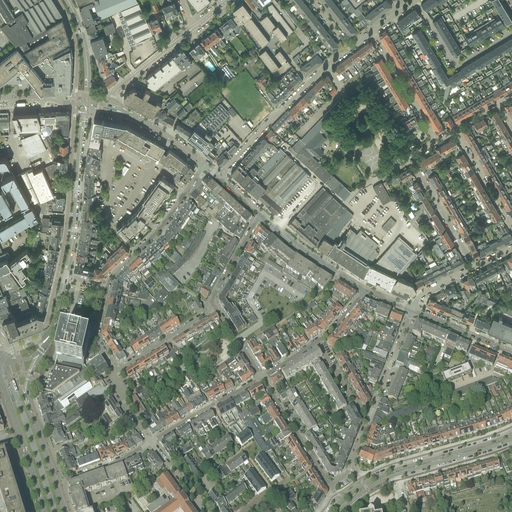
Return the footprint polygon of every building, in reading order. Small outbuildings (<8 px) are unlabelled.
[(0,0),(0,25),(1,26),(4,30),(17,47),(22,53),(24,52),(33,63),(32,64),(33,64),(44,58),(43,56),(66,44),(70,42),(66,30),(64,22),(63,19),(62,16),(52,0),(0,0)] [(94,0),(79,6),(80,9),(82,8),(83,11),(84,12),(86,17),(83,18),(85,24),(86,25),(99,20),(117,12),(138,3),(136,0),(94,0)] [(162,6),(167,17),(178,13),(173,0),(168,0),(169,4),(162,6)] [(191,0),(193,2),(192,3),(198,10),(202,6),(202,7),(210,1),(210,0),(209,0),(191,0)] [(260,13),(250,0),(244,0),(252,9),(253,8),(259,16),(262,14),(260,13)] [(294,5),(292,7),(295,11),(298,9),(304,3),(301,0),(299,0),(294,4),(294,5)] [(385,0),(382,3),(387,10),(391,6),(386,0),(385,0)] [(431,0),(426,0),(425,1),(431,8),(435,5),(431,0)] [(502,5),(498,0),(491,0),(496,9),(502,5)] [(425,1),(421,4),(423,8),(426,12),(431,8),(425,1)] [(242,2),(229,12),(258,50),(256,51),(275,76),(289,65),(273,44),(274,44),(242,2)] [(326,7),(329,11),(336,6),(332,2),(326,7)] [(152,36),(138,3),(117,12),(126,35),(130,46),(152,36)] [(298,9),(301,13),(307,7),(304,3),(298,9)] [(377,7),(383,13),(387,10),(382,3),(377,7)] [(293,31),(282,18),(271,4),(267,8),(276,19),(288,35),(293,31)] [(507,13),(502,5),(496,9),(501,17),(507,13)] [(329,11),(333,15),(339,10),(336,6),(329,11)] [(301,13),(304,17),(311,12),(307,7),(301,13)] [(373,10),(378,17),(383,13),(377,7),(373,10)] [(353,13),(357,17),(361,13),(357,8),(355,10),(356,11),(353,13)] [(412,11),(410,12),(415,19),(416,19),(416,20),(421,17),(420,16),(415,9),(412,11)] [(333,15),(336,19),(343,14),(339,10),(333,15)] [(369,14),(374,20),(378,17),(373,10),(369,14)] [(304,17),(308,21),(314,16),(311,12),(304,17)] [(406,15),(411,22),(415,19),(410,12),(406,15)] [(359,22),(363,19),(368,25),(370,24),(364,17),(361,13),(357,17),(360,21),(359,22)] [(501,17),(506,25),(511,21),(507,13),(501,17)] [(336,19),(340,24),(346,19),(343,14),(336,19)] [(364,17),(370,24),(374,20),(369,14),(364,17)] [(287,36),(278,25),(276,26),(267,15),(260,20),(269,32),(271,31),(280,42),(287,36)] [(402,18),(407,25),(411,22),(406,15),(402,18)] [(445,20),(442,15),(432,21),(435,26),(443,22),(445,20)] [(308,21),(311,25),(318,20),(314,16),(308,21)] [(152,20),(147,22),(152,32),(156,30),(158,35),(163,33),(156,17),(153,19),(153,20),(152,20)] [(226,22),(225,22),(231,30),(234,27),(235,28),(235,29),(235,30),(235,31),(236,31),(236,32),(237,32),(238,32),(238,31),(239,31),(239,30),(240,30),(240,29),(240,28),(241,27),(237,22),(233,17),(231,19),(231,18),(228,20),(227,20),(226,21),(226,22)] [(346,19),(340,24),(343,28),(350,23),(349,23),(352,21),(351,19),(350,19),(349,17),(346,19)] [(499,28),(504,25),(500,17),(495,20),(499,28)] [(402,18),(397,22),(402,28),(399,30),(403,35),(406,33),(404,31),(408,27),(407,25),(402,18)] [(489,21),(495,31),(499,28),(495,20),(494,18),(489,21)] [(363,19),(359,22),(364,28),(368,25),(363,19)] [(311,25),(314,30),(321,24),(318,20),(311,25)] [(96,21),(86,25),(87,29),(88,31),(99,27),(102,26),(101,23),(97,24),(96,22),(96,21)] [(495,31),(489,21),(484,24),(490,33),(495,31)] [(112,22),(104,25),(107,33),(115,30),(112,22)] [(222,29),(219,31),(223,35),(223,36),(224,37),(226,36),(227,38),(233,33),(234,34),(231,30),(225,22),(224,23),(224,22),(222,23),(222,24),(220,26),(222,29)] [(446,27),(443,22),(435,26),(438,31),(446,27)] [(350,23),(343,28),(346,32),(353,27),(351,25),(350,23)] [(314,30),(318,34),(324,28),(321,24),(314,30)] [(484,24),(479,27),(485,36),(490,33),(484,24)] [(355,26),(346,32),(349,35),(349,36),(350,36),(351,35),(354,33),(355,35),(359,32),(355,26)] [(99,27),(88,31),(88,32),(88,33),(90,37),(90,39),(98,36),(97,32),(100,31),(100,29),(99,28),(99,27)] [(379,35),(381,39),(388,35),(387,33),(391,30),(390,27),(379,35)] [(449,31),(446,27),(438,31),(441,36),(449,31)] [(474,31),(475,31),(480,39),(485,36),(479,27),(474,30),(474,31)] [(217,28),(212,32),(218,39),(220,43),(223,46),(225,44),(222,39),(224,37),(223,36),(223,35),(219,31),(217,28)] [(318,34),(321,38),(328,33),(324,28),(318,34)] [(412,33),(411,34),(414,39),(422,34),(419,29),(414,32),(412,33)] [(452,36),(449,31),(441,36),(444,41),(452,36)] [(475,31),(474,31),(470,34),(475,42),(480,39),(475,31)] [(212,32),(205,38),(211,45),(214,42),(215,43),(217,41),(217,40),(218,39),(212,32)] [(321,38),(325,42),(331,37),(328,33),(321,38)] [(388,35),(381,39),(383,43),(395,36),(394,34),(389,36),(388,35)] [(422,34),(414,39),(417,44),(425,39),(424,36),(422,34)] [(470,46),(475,42),(470,34),(465,37),(470,46)] [(98,36),(90,39),(91,42),(92,45),(93,46),(106,42),(103,35),(99,37),(98,36)] [(395,36),(383,43),(384,45),(386,46),(392,42),(393,42),(392,41),(391,40),(396,38),(395,36)] [(447,46),(455,41),(452,36),(444,41),(447,46)] [(323,44),(327,48),(328,47),(335,41),(331,37),(325,42),(325,43),(323,44)] [(211,45),(205,38),(201,41),(206,48),(209,47),(216,56),(219,54),(211,45)] [(425,39),(417,44),(420,49),(428,44),(425,39)] [(335,41),(328,47),(333,53),(336,51),(334,49),(337,47),(337,46),(337,45),(335,41)] [(371,41),(367,44),(375,55),(377,53),(373,49),(375,48),(371,41)] [(450,51),(458,46),(457,46),(455,41),(447,46),(450,51)] [(507,41),(503,43),(507,51),(511,48),(507,41)] [(106,42),(93,46),(93,47),(95,52),(95,54),(96,55),(104,52),(103,51),(108,50),(106,42)] [(392,42),(386,46),(388,50),(399,44),(399,43),(398,42),(394,44),(393,42),(392,42)] [(205,52),(198,43),(190,50),(197,59),(205,52)] [(399,44),(388,50),(390,54),(397,50),(396,49),(396,48),(401,46),(399,43),(399,44)] [(503,43),(498,46),(503,55),(508,52),(507,51),(503,43)] [(0,61),(0,91),(1,95),(0,95),(1,95),(0,88),(0,85),(33,84),(41,94),(43,93),(54,93),(69,92),(70,92),(71,91),(71,90),(71,81),(72,78),(72,76),(72,73),(72,69),(72,67),(72,64),(72,62),(72,58),(72,55),(72,54),(72,53),(72,50),(72,49),(71,47),(71,46),(71,44),(66,46),(44,58),(33,64),(32,64),(33,63),(24,52),(22,53),(17,47),(3,59),(0,61)] [(364,46),(363,46),(368,53),(370,52),(373,56),(375,55),(367,44),(366,45),(364,46)] [(428,44),(420,49),(423,54),(431,48),(428,44)] [(458,46),(450,51),(453,56),(458,52),(460,51),(461,51),(460,51),(461,50),(459,45),(457,46),(458,46)] [(363,46),(360,49),(368,60),(369,59),(370,58),(369,56),(368,56),(366,54),(368,53),(363,46)] [(493,49),(498,57),(499,59),(504,56),(503,55),(498,46),(493,49)] [(172,56),(181,66),(182,67),(186,64),(187,65),(188,64),(188,63),(192,59),(182,47),(178,50),(178,51),(176,52),(172,56)] [(431,48),(423,54),(426,59),(427,58),(434,53),(431,48)] [(360,49),(356,52),(361,58),(363,57),(364,59),(365,60),(366,61),(368,65),(370,64),(368,60),(360,49)] [(397,50),(390,54),(392,58),(404,51),(403,50),(403,49),(398,52),(397,50)] [(493,49),(489,52),(493,59),(498,57),(493,49)] [(104,52),(96,55),(97,58),(97,59),(98,62),(106,59),(110,57),(113,57),(112,54),(112,53),(108,52),(107,52),(106,50),(103,51),(104,52)] [(404,51),(392,58),(395,62),(401,58),(401,57),(400,56),(405,53),(404,51)] [(311,56),(311,57),(318,65),(322,61),(315,52),(311,56)] [(356,52),(352,54),(360,65),(362,64),(359,60),(361,58),(356,52)] [(493,59),(489,52),(484,54),(489,62),(493,59)] [(434,53),(427,58),(430,63),(437,58),(434,53)] [(355,62),(357,65),(359,67),(358,68),(360,71),(363,69),(363,68),(361,66),(360,65),(352,54),(349,57),(354,64),(355,62)] [(489,62),(484,54),(480,57),(485,66),(489,63),(489,62)] [(181,66),(172,56),(170,58),(169,57),(168,58),(168,59),(167,59),(168,60),(165,62),(174,72),(181,66)] [(106,59),(98,62),(99,65),(99,66),(101,70),(109,67),(107,62),(111,61),(110,57),(106,59)] [(311,57),(307,60),(308,62),(314,68),(318,65),(311,57)] [(349,57),(345,60),(354,72),(356,71),(352,65),(354,64),(349,57)] [(401,58),(395,62),(397,66),(408,59),(407,57),(403,60),(401,58)] [(475,60),(479,68),(480,70),(485,67),(485,66),(480,57),(475,60)] [(371,67),(372,70),(384,63),(381,58),(374,63),(375,65),(371,67)] [(437,58),(430,63),(432,67),(439,64),(440,63),(437,58)] [(408,59),(397,66),(399,70),(406,66),(406,65),(405,64),(409,61),(408,59)] [(345,60),(342,62),(346,69),(348,68),(354,75),(356,74),(345,60)] [(475,60),(470,63),(475,70),(479,68),(475,60)] [(101,70),(102,73),(104,80),(112,74),(113,76),(115,75),(112,72),(115,71),(114,69),(116,68),(119,66),(113,62),(114,62),(113,61),(109,67),(101,70)] [(160,66),(158,68),(166,78),(174,72),(165,62),(163,64),(162,63),(160,64),(160,65),(160,66)] [(304,65),(309,72),(314,68),(308,62),(304,65)] [(342,62),(338,65),(348,79),(350,78),(345,70),(346,69),(342,62)] [(378,69),(379,71),(386,67),(384,63),(372,70),(373,71),(378,69)] [(470,63),(466,65),(470,73),(475,70),(470,63)] [(432,68),(431,68),(434,73),(442,68),(440,66),(439,64),(432,67),(432,68)] [(309,72),(304,65),(300,69),(305,75),(309,72)] [(348,79),(338,65),(334,67),(344,84),(348,79)] [(406,66),(399,70),(401,73),(413,67),(412,65),(407,67),(406,65),(406,66)] [(466,65),(461,68),(462,69),(466,76),(470,73),(466,65)] [(375,75),(376,77),(388,70),(386,67),(379,71),(380,72),(375,75)] [(401,73),(404,77),(410,73),(409,71),(414,69),(413,67),(401,73)] [(153,72),(150,74),(159,84),(166,78),(158,68),(155,70),(155,69),(153,70),(153,71),(153,72)] [(442,68),(434,73),(437,78),(445,73),(442,68)] [(459,71),(457,72),(461,80),(462,81),(467,78),(466,76),(462,69),(461,69),(459,71)] [(382,76),(383,78),(390,74),(388,70),(376,77),(377,79),(382,76)] [(291,72),(289,74),(299,84),(302,81),(302,80),(297,73),(295,75),(291,72)] [(404,77),(406,81),(417,74),(416,72),(412,75),(410,73),(404,77)] [(417,74),(406,81),(408,85),(415,81),(414,79),(418,77),(419,79),(424,76),(422,72),(417,74)] [(457,72),(452,75),(457,83),(461,80),(457,72)] [(190,80),(187,77),(179,83),(183,89),(185,87),(186,88),(188,86),(190,87),(202,77),(199,73),(190,80)] [(296,88),(299,84),(289,74),(288,73),(286,75),(289,79),(288,80),(290,82),(296,88)] [(445,73),(437,78),(440,82),(442,86),(439,87),(440,89),(443,87),(443,88),(445,86),(447,78),(445,73)] [(104,80),(109,88),(118,82),(113,76),(112,74),(104,80)] [(144,79),(143,80),(144,81),(155,88),(159,84),(150,74),(148,76),(147,75),(145,76),(145,77),(145,78),(145,79),(144,79)] [(378,84),(379,86),(393,78),(390,74),(383,78),(384,80),(378,84)] [(254,80),(257,84),(260,88),(262,86),(263,87),(267,84),(264,80),(266,78),(264,75),(257,80),(256,78),(254,80)] [(457,83),(452,75),(447,78),(445,86),(447,89),(449,87),(452,85),(457,83)] [(325,76),(321,80),(324,83),(322,85),(324,88),(332,83),(328,76),(325,76)] [(381,85),(381,86),(382,87),(383,89),(388,86),(395,82),(393,78),(381,85)] [(502,83),(504,85),(508,93),(511,90),(505,78),(504,78),(502,79),(504,81),(502,83)] [(292,91),(296,88),(290,82),(288,83),(284,79),(282,81),(292,91)] [(495,79),(492,81),(495,85),(496,85),(494,86),(500,97),(504,95),(498,85),(497,83),(495,79)] [(231,80),(218,92),(222,97),(226,93),(230,96),(229,97),(233,100),(232,100),(236,104),(239,108),(243,112),(242,112),(246,115),(245,116),(249,119),(249,120),(252,123),(252,124),(256,128),(270,113),(267,109),(266,110),(266,109),(262,114),(259,111),(259,110),(255,107),(256,106),(252,103),(249,99),(246,95),(242,91),(243,91),(239,88),(239,87),(235,83),(235,84),(231,80)] [(321,80),(315,85),(318,89),(320,87),(321,87),(322,87),(321,86),(322,85),(324,83),(321,80)] [(408,85),(410,89),(422,82),(421,80),(416,83),(415,81),(408,85)] [(288,95),(292,91),(282,81),(280,84),(284,88),(283,89),(288,95)] [(384,91),(386,93),(397,86),(395,82),(388,86),(389,88),(384,91)] [(410,89),(413,93),(419,89),(418,87),(423,84),(422,82),(410,89)] [(499,82),(497,83),(498,85),(504,95),(508,93),(504,85),(502,87),(499,82)] [(285,98),(288,95),(283,89),(281,90),(276,85),(273,87),(285,98)] [(315,85),(311,89),(317,95),(319,94),(321,92),(320,91),(318,89),(315,85)] [(391,92),(392,94),(399,90),(397,86),(386,93),(387,95),(391,92)] [(491,87),(489,88),(496,99),(500,97),(494,86),(492,88),(491,87)] [(128,102),(152,116),(157,107),(161,104),(161,102),(162,103),(166,100),(146,88),(143,93),(134,87),(131,90),(130,89),(129,91),(128,91),(126,93),(123,96),(123,101),(127,103),(128,102)] [(273,87),(271,89),(272,91),(277,95),(275,96),(281,102),(285,98),(273,87)] [(413,93),(415,96),(427,90),(426,88),(421,91),(419,89),(413,93)] [(489,88),(485,90),(488,95),(487,95),(491,102),(496,99),(489,88)] [(311,89),(307,93),(313,99),(314,99),(316,102),(318,100),(319,101),(321,99),(319,97),(317,95),(311,89)] [(483,89),(481,90),(483,94),(482,95),(483,97),(487,105),(491,102),(489,98),(487,95),(483,89)] [(389,98),(390,100),(402,94),(399,90),(392,94),(393,96),(389,98)] [(415,96),(417,100),(424,96),(423,94),(428,92),(427,90),(415,96)] [(275,106),(277,106),(281,102),(275,96),(274,97),(269,92),(266,94),(271,100),(271,101),(275,106)] [(307,93),(304,96),(310,103),(312,105),(314,107),(317,110),(319,108),(314,104),(316,102),(314,99),(313,99),(307,93)] [(396,100),(397,102),(404,97),(402,94),(390,100),(391,102),(396,100)] [(479,94),(476,95),(483,107),(487,105),(483,97),(481,99),(479,94)] [(477,101),(475,102),(479,109),(483,107),(476,95),(475,96),(477,101)] [(167,112),(162,109),(166,105),(170,108),(171,107),(174,109),(180,104),(173,96),(170,99),(169,97),(166,100),(162,103),(161,102),(161,104),(157,107),(152,116),(152,117),(161,122),(167,112)] [(304,96),(300,100),(306,106),(307,105),(308,104),(310,103),(304,96)] [(417,100),(419,104),(431,97),(430,96),(425,98),(424,96),(417,100)] [(393,106),(394,108),(406,101),(404,97),(397,102),(398,104),(393,106)] [(419,104),(422,108),(429,104),(428,102),(432,99),(431,97),(419,104)] [(471,98),(469,100),(476,111),(479,109),(475,102),(474,103),(471,98)] [(300,100),(296,104),(304,112),(308,108),(306,106),(300,100)] [(470,105),(468,107),(472,114),(476,111),(469,100),(467,101),(470,105)] [(406,101),(394,108),(396,110),(400,107),(402,109),(408,105),(406,101)] [(462,101),(460,103),(461,104),(461,105),(468,116),(472,114),(468,107),(466,108),(463,103),(462,101)] [(422,108),(424,112),(437,104),(436,102),(432,104),(432,105),(430,106),(429,104),(422,108)] [(189,103),(177,114),(180,118),(187,112),(193,107),(189,103)] [(296,104),(292,108),(298,114),(301,111),(305,115),(305,116),(308,119),(309,117),(308,116),(306,114),(296,104)] [(424,112),(427,116),(434,112),(433,111),(432,110),(437,107),(436,105),(437,104),(424,112)] [(461,104),(459,105),(462,110),(460,111),(464,118),(468,116),(461,105),(461,104)] [(192,131),(187,137),(201,148),(204,144),(206,143),(208,141),(209,139),(210,138),(212,136),(209,134),(208,134),(207,133),(206,132),(204,134),(205,135),(204,136),(199,132),(205,126),(208,129),(211,132),(227,116),(217,106),(208,115),(196,126),(195,128),(192,131)] [(453,107),(453,109),(460,120),(464,118),(460,111),(458,112),(455,106),(454,107),(453,107)] [(167,112),(161,122),(170,127),(174,120),(168,116),(171,110),(169,108),(167,112)] [(292,108),(289,111),(293,116),(297,120),(300,118),(297,115),(298,114),(292,108)] [(460,120),(453,109),(451,110),(454,115),(452,116),(456,123),(460,120)] [(288,110),(283,115),(289,121),(290,120),(293,122),(295,120),(293,118),(292,119),(292,118),(293,116),(289,111),(288,110)] [(411,117),(409,118),(413,126),(419,123),(412,110),(409,112),(411,117)] [(489,115),(492,120),(499,116),(496,111),(489,115)] [(70,114),(68,112),(56,113),(56,123),(56,124),(64,139),(68,139),(70,114)] [(427,116),(429,121),(436,116),(434,112),(427,116)] [(38,114),(31,114),(40,132),(41,131),(40,113),(38,114)] [(41,131),(40,132),(44,140),(48,148),(53,159),(54,158),(55,158),(60,156),(58,152),(50,136),(49,134),(50,134),(51,134),(51,133),(52,132),(52,131),(52,130),(52,129),(51,128),(51,127),(50,127),(49,126),(48,126),(47,126),(47,124),(56,124),(56,123),(56,113),(50,113),(45,113),(45,125),(41,125),(41,131)] [(31,114),(13,115),(14,118),(14,119),(17,128),(14,128),(14,132),(18,131),(27,157),(48,148),(44,140),(40,132),(31,114)] [(9,124),(9,120),(9,115),(0,115),(0,129),(3,129),(3,124),(9,124)] [(283,115),(277,121),(287,130),(283,127),(285,125),(288,127),(290,125),(287,122),(289,121),(283,115)] [(429,121),(432,125),(439,121),(436,116),(429,121)] [(499,116),(492,120),(493,121),(493,123),(494,124),(501,120),(499,116)] [(443,122),(444,124),(447,128),(454,124),(449,117),(445,120),(444,120),(444,121),(443,122)] [(413,126),(409,118),(408,118),(409,119),(407,120),(405,118),(404,119),(403,118),(400,120),(401,122),(402,122),(408,129),(413,126)] [(483,118),(479,121),(483,128),(487,125),(483,118)] [(91,131),(91,133),(96,134),(101,135),(101,133),(102,133),(104,121),(102,120),(101,120),(94,119),(93,122),(91,131)] [(501,120),(494,124),(497,129),(504,125),(501,120)] [(104,121),(102,133),(110,134),(110,136),(114,136),(116,136),(124,129),(126,125),(104,121)] [(277,121),(272,127),(280,135),(282,132),(280,131),(280,130),(283,127),(277,121)] [(432,125),(434,129),(442,125),(439,121),(432,125)] [(483,128),(479,121),(474,124),(478,131),(483,128)] [(159,144),(126,125),(124,129),(116,136),(117,136),(114,141),(149,161),(152,155),(156,157),(159,158),(162,152),(165,148),(165,147),(164,147),(163,146),(159,144)] [(442,125),(434,129),(437,134),(444,130),(441,125),(442,125)] [(498,131),(499,134),(507,129),(504,125),(492,132),(493,134),(498,131)] [(461,131),(464,136),(471,132),(468,127),(461,131)] [(267,133),(278,143),(281,146),(284,142),(281,140),(280,141),(275,136),(276,134),(271,129),(267,133)] [(464,136),(467,140),(474,136),(476,135),(475,132),(477,131),(476,129),(473,131),(471,132),(464,136)] [(499,134),(502,138),(509,134),(507,129),(499,134)] [(312,157),(314,155),(320,149),(321,148),(321,146),(320,145),(327,139),(330,135),(324,130),(321,133),(320,133),(318,131),(316,133),(314,136),(312,138),(310,140),(307,142),(306,144),(305,144),(302,147),(302,148),(306,152),(312,157)] [(91,135),(89,144),(89,145),(99,147),(99,146),(99,145),(101,135),(96,134),(91,133),(91,135)] [(267,133),(264,137),(269,142),(272,144),(273,142),(275,144),(277,145),(278,143),(267,133)] [(500,140),(499,140),(502,144),(505,143),(511,139),(511,138),(509,134),(502,138),(500,139),(500,140)] [(474,136),(467,140),(469,145),(476,141),(479,139),(478,137),(475,139),(474,136)] [(278,150),(269,142),(264,137),(259,142),(273,154),(278,150)] [(204,144),(201,148),(207,153),(208,152),(210,149),(213,146),(214,147),(217,143),(216,142),(211,138),(209,140),(208,140),(208,141),(206,143),(204,144)] [(454,138),(449,141),(453,148),(455,151),(456,153),(458,152),(457,150),(456,148),(459,146),(458,145),(454,138)] [(302,147),(305,144),(301,140),(299,139),(297,142),(302,147)] [(469,145),(472,150),(479,146),(477,143),(479,142),(480,141),(479,139),(476,141),(469,145)] [(505,143),(502,144),(505,149),(507,147),(508,147),(511,144),(511,139),(505,143)] [(68,140),(63,140),(60,140),(59,152),(58,152),(60,156),(55,158),(54,158),(53,159),(55,163),(58,168),(58,166),(60,166),(60,170),(66,171),(67,159),(62,158),(62,152),(64,152),(64,153),(66,153),(67,152),(68,140)] [(207,153),(206,155),(208,156),(211,159),(216,154),(215,153),(217,150),(219,147),(222,144),(221,144),(218,141),(217,143),(214,147),(213,146),(210,149),(208,152),(207,153)] [(216,154),(211,159),(215,162),(217,161),(219,158),(219,157),(218,156),(220,153),(221,152),(222,151),(223,150),(222,149),(224,147),(227,144),(224,141),(221,144),(222,144),(219,147),(217,150),(215,153),(216,154)] [(449,141),(445,144),(449,151),(453,148),(449,141)] [(257,157),(264,163),(273,154),(259,142),(251,151),(257,157)] [(297,142),(294,145),(300,150),(302,148),(302,147),(297,142)] [(234,144),(227,150),(231,155),(238,147),(234,144)] [(445,144),(440,146),(445,153),(449,151),(445,144)] [(85,173),(85,174),(94,174),(95,174),(98,174),(99,163),(101,163),(101,158),(101,147),(99,147),(89,145),(89,146),(88,151),(88,152),(88,153),(87,156),(86,156),(86,157),(85,173)] [(291,148),(297,153),(300,150),(294,145),(291,148)] [(479,146),(472,150),(475,154),(482,150),(484,148),(487,147),(486,145),(480,148),(479,146)] [(436,149),(437,151),(440,156),(445,153),(440,146),(436,149)] [(223,150),(222,151),(227,156),(228,158),(230,159),(233,156),(231,155),(227,150),(224,147),(222,149),(223,150)] [(290,147),(288,149),(295,155),(297,153),(291,148),(290,147)] [(244,185),(249,190),(284,153),(279,148),(278,150),(273,154),(264,163),(262,166),(260,168),(258,169),(253,174),(254,175),(244,185)] [(295,156),(299,159),(306,152),(302,148),(300,150),(297,153),(295,155),(295,156)] [(475,154),(477,159),(487,153),(484,148),(482,150),(475,154)] [(177,173),(177,172),(185,162),(169,150),(166,154),(164,152),(159,158),(158,159),(177,173)] [(219,158),(217,161),(221,164),(222,164),(228,158),(227,156),(222,151),(221,152),(220,153),(218,156),(219,157),(219,158)] [(251,151),(247,155),(253,162),(256,159),(257,157),(251,151)] [(437,151),(433,154),(437,161),(441,159),(440,156),(437,151)] [(299,159),(304,164),(312,157),(306,152),(299,159)] [(254,194),(257,197),(262,191),(263,192),(293,160),(284,153),(249,190),(254,194)] [(455,158),(458,162),(465,158),(463,153),(455,158)] [(480,163),(487,159),(489,158),(490,158),(487,153),(477,159),(478,159),(480,163)] [(433,154),(428,157),(433,164),(437,161),(433,154)] [(247,155),(241,162),(245,165),(247,168),(249,166),(253,162),(247,155)] [(0,203),(7,216),(0,218),(0,231),(4,239),(40,219),(5,156),(0,156),(0,203)] [(304,164),(314,173),(321,165),(312,157),(304,164)] [(428,157),(424,159),(428,166),(430,169),(432,168),(430,165),(433,164),(428,157)] [(458,162),(461,167),(468,163),(465,158),(458,162)] [(487,159),(480,163),(483,168),(490,164),(492,162),(489,158),(487,159)] [(424,159),(419,162),(424,169),(426,168),(428,170),(430,169),(428,166),(424,159)] [(257,197),(266,206),(272,200),(301,168),(293,160),(263,192),(262,191),(257,197)] [(172,180),(176,183),(184,173),(190,166),(185,162),(177,172),(177,173),(172,180)] [(231,173),(234,176),(240,170),(245,165),(241,162),(231,173)] [(483,168),(485,172),(492,168),(495,166),(493,162),(492,162),(490,164),(483,168)] [(52,192),(52,191),(50,186),(51,183),(49,184),(47,179),(60,173),(58,168),(55,163),(34,172),(32,168),(16,176),(19,181),(31,201),(32,204),(39,201),(46,198),(54,195),(54,194),(52,192)] [(461,167),(464,171),(471,167),(468,163),(461,167)] [(321,165),(314,173),(324,182),(331,175),(321,165)] [(190,166),(184,173),(189,177),(193,170),(194,169),(190,166)] [(245,174),(239,181),(244,185),(254,175),(253,174),(257,170),(256,169),(253,167),(252,167),(245,174)] [(463,178),(466,176),(473,172),(471,167),(464,171),(461,173),(460,173),(463,178)] [(491,169),(485,172),(488,177),(495,173),(498,171),(495,167),(492,168),(491,169)] [(272,200),(266,206),(276,214),(294,194),(310,177),(301,168),(272,200)] [(409,168),(404,171),(408,178),(410,177),(412,176),(413,175),(409,168)] [(240,170),(234,176),(239,181),(245,174),(240,170)] [(404,171),(398,174),(398,175),(401,179),(403,181),(406,179),(409,185),(411,183),(410,181),(408,178),(404,171)] [(466,176),(469,180),(476,176),(473,172),(466,176)] [(184,173),(176,183),(177,184),(182,187),(189,177),(184,173)] [(428,177),(431,182),(438,178),(435,173),(428,177)] [(488,177),(491,181),(498,177),(495,173),(488,177)] [(331,175),(324,182),(326,184),(333,190),(340,183),(333,176),(331,175)] [(401,179),(398,175),(392,178),(390,179),(390,180),(389,180),(389,181),(390,180),(393,185),(400,181),(399,180),(401,179)] [(469,180),(472,185),(479,181),(476,176),(469,180)] [(162,177),(138,210),(137,210),(137,211),(137,212),(138,212),(136,214),(135,214),(134,214),(134,215),(117,230),(129,243),(129,242),(127,240),(131,237),(133,239),(133,238),(132,236),(136,233),(138,236),(139,235),(137,233),(141,230),(143,231),(141,229),(145,226),(147,227),(148,227),(144,223),(145,223),(146,223),(147,223),(147,222),(148,222),(148,221),(147,221),(147,220),(148,220),(151,223),(152,222),(150,221),(153,216),(155,218),(155,217),(153,216),(157,212),(158,213),(159,212),(156,210),(159,206),(161,207),(159,205),(162,201),(164,202),(165,202),(163,200),(166,196),(168,198),(168,197),(166,196),(170,191),(172,193),(172,192),(170,191),(173,186),(175,188),(169,183),(162,177)] [(498,177),(491,181),(493,186),(500,182),(498,177)] [(205,180),(190,197),(195,202),(199,197),(204,192),(212,183),(208,180),(206,178),(205,180)] [(310,191),(318,185),(312,178),(304,185),(310,191)] [(431,182),(434,186),(441,182),(438,178),(431,182)] [(408,187),(412,194),(421,189),(417,181),(408,187)] [(472,185),(474,189),(481,185),(479,181),(472,185)] [(373,187),(375,192),(383,204),(391,200),(381,182),(373,187)] [(434,186),(436,191),(444,187),(441,182),(434,186)] [(493,186),(496,190),(503,186),(500,182),(493,186)] [(204,192),(209,197),(212,194),(218,189),(212,183),(204,192)] [(333,190),(337,193),(344,186),(340,183),(333,190)] [(471,191),(469,192),(470,194),(472,193),(473,194),(474,196),(476,194),(484,190),(481,185),(474,189),(472,191),(471,191)] [(503,186),(496,190),(497,191),(498,193),(499,195),(506,191),(508,190),(505,185),(503,186)] [(344,186),(337,193),(340,197),(344,200),(351,192),(344,186)] [(101,188),(84,187),(84,195),(94,195),(96,195),(96,190),(101,191),(101,188)] [(303,208),(306,211),(310,215),(330,194),(322,187),(303,208)] [(436,191),(439,195),(446,191),(444,187),(436,191)] [(209,197),(206,201),(212,206),(223,193),(218,189),(212,194),(209,197)] [(421,198),(425,196),(421,189),(412,194),(417,201),(421,198)] [(439,195),(442,200),(449,196),(451,194),(449,190),(446,191),(439,195)] [(477,200),(479,198),(487,194),(484,190),(474,196),(477,200)] [(499,195),(501,200),(508,195),(506,191),(499,195)] [(205,214),(213,220),(231,200),(223,193),(212,206),(205,214)] [(294,230),(298,234),(306,226),(313,218),(314,218),(324,207),(333,197),(330,194),(310,215),(304,222),(303,222),(301,222),(294,230)] [(479,198),(477,200),(480,204),(482,203),(483,202),(489,199),(487,194),(479,198)] [(508,195),(501,200),(504,204),(511,200),(511,199),(511,196),(511,194),(508,195)] [(54,195),(46,198),(48,203),(52,203),(64,204),(65,196),(54,195)] [(84,195),(83,201),(92,202),(92,201),(96,202),(96,205),(103,199),(100,199),(101,199),(97,199),(97,195),(96,195),(94,195),(84,195)] [(417,214),(409,220),(411,224),(412,224),(416,219),(418,216),(423,212),(422,210),(424,209),(431,205),(425,196),(421,198),(424,202),(419,205),(420,209),(415,212),(417,214)] [(442,200),(444,204),(451,200),(449,196),(442,200)] [(199,197),(195,202),(201,206),(205,202),(199,197)] [(299,234),(307,242),(317,231),(331,214),(341,204),(333,197),(324,207),(314,218),(313,218),(306,226),(298,234),(299,234)] [(482,203),(485,207),(492,203),(489,199),(482,203)] [(213,220),(219,223),(236,205),(231,200),(213,220)] [(444,204),(447,209),(454,205),(451,200),(444,204)] [(187,202),(184,208),(190,213),(193,214),(197,209),(194,207),(187,202)] [(64,204),(52,203),(52,206),(48,206),(48,211),(53,211),(53,212),(57,213),(57,212),(63,212),(64,204)] [(485,207),(483,209),(485,213),(487,212),(488,211),(495,208),(492,203),(485,207)] [(314,245),(317,247),(325,234),(347,210),(341,204),(331,214),(317,231),(307,242),(308,242),(312,246),(313,247),(314,245)] [(219,223),(229,233),(246,214),(236,205),(219,223)] [(431,205),(424,209),(429,218),(436,214),(431,205)] [(447,209),(450,213),(457,209),(454,205),(447,209)] [(83,213),(82,218),(92,219),(93,213),(91,213),(92,212),(93,212),(91,209),(83,208),(83,211),(82,211),(82,213),(83,213)] [(180,213),(187,218),(190,213),(184,208),(180,213)] [(303,208),(300,212),(288,225),(294,230),(301,222),(303,222),(304,222),(310,215),(306,211),(303,208)] [(457,209),(450,213),(452,218),(459,214),(461,213),(458,208),(457,209)] [(487,212),(485,213),(488,218),(490,216),(492,215),(497,212),(495,208),(488,211),(487,212)] [(326,253),(327,253),(330,249),(335,241),(334,241),(344,225),(349,219),(353,215),(352,215),(347,210),(325,234),(317,247),(319,248),(320,246),(321,247),(320,249),(326,253)] [(497,212),(490,216),(493,221),(500,217),(497,212)] [(176,219),(183,223),(186,225),(189,220),(187,218),(180,213),(176,219)] [(459,214),(452,218),(455,223),(462,218),(464,217),(461,213),(459,214)] [(235,226),(229,233),(236,237),(240,239),(247,226),(246,225),(252,219),(246,214),(239,221),(243,224),(240,229),(238,228),(235,226)] [(429,219),(432,224),(439,220),(437,215),(429,219)] [(455,223),(458,227),(465,223),(467,221),(466,221),(467,220),(464,217),(462,218),(455,223)] [(52,219),(43,218),(42,225),(50,226),(62,227),(63,220),(52,218),(52,219)] [(82,218),(81,224),(91,225),(94,226),(95,226),(97,226),(97,224),(93,223),(93,222),(92,222),(92,219),(82,218)] [(381,228),(387,233),(396,223),(390,218),(381,228)] [(172,224),(179,229),(183,223),(176,219),(172,224)] [(432,224),(435,228),(442,224),(439,220),(432,224)] [(458,227),(460,232),(467,227),(466,225),(465,223),(458,227)] [(81,224),(80,231),(95,233),(95,229),(92,229),(91,228),(91,225),(81,224)] [(172,224),(169,229),(175,234),(177,232),(179,234),(182,230),(179,229),(172,224)] [(430,231),(425,234),(426,236),(431,233),(432,233),(434,232),(435,235),(440,232),(445,229),(442,224),(435,228),(432,230),(430,231)] [(42,225),(41,232),(51,233),(61,234),(62,227),(50,226),(42,225)] [(262,229),(260,227),(259,227),(250,242),(252,243),(253,240),(255,238),(257,236),(257,235),(262,229)] [(467,227),(460,232),(463,236),(470,232),(467,227)] [(505,232),(504,232),(505,234),(507,239),(509,239),(510,243),(511,241),(511,237),(506,227),(503,228),(505,232)] [(364,276),(366,271),(369,264),(379,253),(377,252),(374,249),(375,248),(378,245),(361,229),(357,234),(350,228),(339,244),(337,243),(335,241),(330,249),(327,253),(329,255),(331,256),(363,277),(364,276)] [(169,229),(165,235),(168,237),(164,241),(168,244),(171,239),(175,234),(169,229)] [(257,236),(255,238),(257,240),(258,241),(266,232),(262,229),(257,235),(257,236)] [(438,234),(434,238),(437,242),(441,239),(446,247),(446,248),(453,244),(445,230),(441,232),(440,233),(438,234)] [(496,241),(499,248),(505,245),(502,238),(501,238),(499,234),(500,234),(498,230),(496,231),(499,239),(496,241)] [(80,231),(80,238),(90,239),(90,236),(92,236),(92,235),(94,235),(95,233),(80,231)] [(266,232),(257,243),(259,245),(263,241),(265,242),(268,239),(270,237),(271,236),(266,232)] [(502,233),(500,234),(499,234),(501,238),(502,238),(505,245),(510,243),(509,239),(507,239),(505,234),(504,232),(502,233)] [(49,238),(49,241),(60,243),(61,237),(61,234),(51,233),(50,235),(46,235),(46,238),(49,238)] [(463,237),(464,238),(465,240),(468,244),(473,242),(469,234),(463,237)] [(162,238),(157,243),(163,249),(168,244),(164,241),(168,237),(165,235),(162,238)] [(214,237),(210,244),(214,246),(215,246),(219,240),(218,240),(218,239),(214,237)] [(267,252),(268,251),(277,241),(272,237),(270,239),(269,239),(259,248),(264,253),(267,252)] [(80,238),(79,245),(88,246),(88,242),(94,243),(99,244),(101,244),(102,244),(103,241),(94,240),(90,239),(80,238)] [(397,277),(418,255),(399,238),(373,266),(371,265),(369,264),(366,271),(364,276),(365,276),(367,277),(367,278),(375,282),(376,280),(379,281),(383,283),(382,284),(386,286),(390,288),(389,289),(390,289),(393,282),(397,277)] [(223,241),(222,242),(225,243),(224,244),(228,246),(234,250),(238,243),(234,240),(231,239),(230,241),(227,240),(225,242),(223,241)] [(437,242),(436,242),(432,245),(433,247),(439,257),(444,254),(442,250),(446,247),(441,239),(437,242)] [(47,241),(46,249),(58,251),(60,243),(49,241),(47,241)] [(268,251),(271,253),(270,255),(272,254),(273,255),(274,256),(275,256),(287,266),(288,266),(295,256),(277,242),(277,241),(268,251)] [(496,241),(490,244),(493,251),(499,248),(496,241)] [(116,242),(113,245),(124,256),(129,251),(122,244),(120,246),(116,242)] [(473,242),(468,244),(471,250),(476,248),(475,247),(473,242)] [(482,243),(483,247),(487,254),(493,251),(490,244),(486,245),(485,242),(482,243)] [(157,243),(152,247),(158,253),(160,256),(165,251),(163,249),(157,243)] [(249,243),(246,248),(260,256),(261,255),(259,252),(258,253),(256,251),(255,250),(256,247),(253,246),(249,243)] [(482,243),(475,247),(476,248),(480,257),(487,254),(483,247),(482,243)] [(224,244),(221,249),(225,251),(228,252),(227,254),(230,256),(234,250),(228,246),(224,244)] [(0,271),(8,268),(8,267),(10,266),(23,284),(19,286),(20,288),(23,287),(25,290),(26,279),(30,277),(22,265),(33,257),(32,255),(33,250),(34,247),(31,247),(30,245),(26,248),(27,249),(21,253),(20,254),(19,255),(16,257),(15,258),(13,259),(13,258),(12,257),(8,260),(7,258),(0,260),(0,271)] [(77,252),(95,255),(97,255),(98,251),(92,251),(87,250),(88,246),(79,245),(77,252)] [(112,246),(111,247),(115,251),(112,254),(118,261),(124,256),(113,245),(112,246)] [(3,253),(0,246),(0,260),(7,258),(10,256),(8,251),(3,253)] [(448,251),(451,255),(458,251),(455,246),(450,249),(448,250),(448,251)] [(161,257),(158,253),(152,247),(148,252),(155,260),(156,261),(161,257)] [(218,248),(218,249),(220,251),(218,256),(221,258),(227,261),(230,256),(227,254),(228,252),(225,251),(221,249),(218,248)] [(260,256),(246,248),(244,253),(251,257),(252,255),(258,258),(260,256)] [(476,248),(471,250),(476,259),(477,259),(480,257),(476,248)] [(49,249),(47,256),(57,258),(58,251),(46,249),(45,249),(49,249)] [(448,251),(444,254),(446,257),(448,260),(450,263),(450,264),(453,271),(459,268),(456,260),(461,257),(458,251),(455,252),(451,255),(448,251)] [(77,252),(76,258),(85,260),(89,261),(90,261),(90,263),(90,264),(95,266),(97,255),(95,255),(94,258),(86,257),(86,256),(87,254),(77,252)] [(103,255),(107,260),(113,266),(118,261),(112,254),(109,256),(105,252),(103,255)] [(148,252),(143,256),(148,262),(151,264),(155,260),(148,252)] [(176,253),(170,258),(172,261),(178,255),(176,253)] [(178,255),(172,261),(175,264),(181,258),(178,255)] [(47,256),(46,262),(56,264),(57,258),(47,256)] [(143,256),(138,261),(144,267),(148,262),(143,256)] [(243,256),(241,260),(252,267),(255,262),(243,256)] [(282,270),(280,273),(281,273),(281,272),(282,273),(298,283),(300,285),(303,282),(304,281),(305,280),(306,279),(307,278),(314,269),(312,267),(295,256),(288,266),(287,266),(282,270)] [(462,258),(461,257),(456,260),(459,268),(465,265),(462,258)] [(227,261),(221,258),(217,265),(223,269),(227,261)] [(102,266),(101,265),(101,271),(104,274),(113,266),(107,260),(104,263),(101,259),(100,261),(100,264),(101,263),(102,266)] [(511,268),(507,259),(502,261),(508,273),(511,272),(511,275),(511,274),(511,268)] [(137,260),(132,265),(138,272),(139,271),(143,276),(148,272),(143,267),(144,267),(138,261),(137,260)] [(249,271),(252,267),(241,260),(238,265),(247,270),(249,271)] [(282,270),(267,260),(265,263),(280,273),(282,270)] [(46,262),(44,270),(54,272),(56,264),(46,262)] [(446,262),(443,264),(444,266),(448,273),(449,273),(453,271),(450,264),(450,263),(447,265),(446,262)] [(501,262),(495,265),(499,272),(502,271),(504,275),(505,275),(507,274),(505,269),(501,262)] [(444,266),(443,264),(437,267),(442,276),(448,273),(444,266)] [(74,272),(81,274),(82,266),(75,265),(74,272)] [(94,268),(93,276),(100,278),(104,274),(101,271),(101,265),(98,265),(98,267),(95,267),(95,268),(94,268)] [(132,265),(126,270),(135,279),(137,277),(139,279),(141,277),(137,273),(138,272),(132,265)] [(245,275),(247,270),(238,265),(236,269),(245,275)] [(442,276),(437,267),(436,265),(430,268),(432,272),(436,279),(442,276)] [(495,265),(489,268),(494,279),(497,277),(495,274),(498,273),(495,265)] [(216,266),(214,270),(220,274),(223,270),(216,266)] [(201,267),(199,270),(204,272),(208,274),(217,280),(220,274),(214,270),(212,273),(206,270),(206,269),(203,267),(202,268),(201,267)] [(430,268),(425,271),(427,275),(430,282),(436,279),(432,272),(430,268)] [(489,268),(484,271),(488,277),(489,280),(489,281),(494,279),(489,268)] [(233,274),(242,279),(245,275),(236,269),(233,274)] [(320,272),(314,269),(307,278),(311,282),(312,281),(320,272)] [(39,276),(43,277),(52,279),(54,272),(44,270),(44,271),(40,270),(39,276)] [(126,270),(122,274),(129,282),(133,278),(135,279),(126,270)] [(484,271),(479,273),(484,284),(487,283),(486,282),(489,280),(488,277),(484,271)] [(303,282),(300,285),(314,294),(314,293),(315,294),(314,295),(322,291),(330,282),(331,280),(332,280),(332,279),(331,279),(321,273),(320,272),(312,281),(311,282),(307,278),(306,279),(305,280),(304,281),(303,282)] [(19,289),(20,288),(19,286),(9,273),(0,276),(1,278),(0,277),(0,297),(19,290),(19,289)] [(484,284),(479,273),(474,276),(477,283),(480,282),(482,285),(484,284)] [(122,274),(118,278),(124,284),(131,286),(131,284),(129,282),(122,274)] [(179,285),(171,277),(168,274),(159,282),(170,294),(179,285)] [(204,281),(213,287),(217,280),(208,274),(206,278),(204,276),(202,279),(204,281)] [(230,278),(240,284),(242,285),(244,280),(242,279),(233,274),(230,278)] [(423,277),(421,278),(424,285),(430,282),(427,275),(423,277)] [(412,283),(412,284),(414,287),(415,289),(416,289),(424,285),(421,278),(420,276),(419,277),(416,278),(417,280),(415,281),(416,282),(412,284),(412,283)] [(473,276),(467,279),(473,290),(475,294),(477,292),(476,290),(475,291),(475,290),(476,289),(474,285),(476,284),(475,281),(473,276)] [(43,277),(41,284),(51,286),(52,279),(43,277)] [(393,282),(390,289),(408,297),(416,290),(416,289),(415,289),(414,287),(412,284),(412,283),(397,277),(393,282)] [(115,281),(113,286),(123,289),(130,290),(131,286),(124,284),(118,278),(115,281)] [(149,278),(146,281),(153,288),(155,285),(149,278)] [(237,288),(240,284),(230,278),(228,283),(237,288)] [(465,289),(460,291),(460,292),(462,296),(465,301),(468,299),(466,296),(471,293),(470,291),(473,290),(467,279),(462,282),(465,289)] [(146,281),(144,283),(150,290),(153,288),(146,281)] [(204,286),(203,286),(203,287),(210,291),(213,287),(204,281),(202,284),(205,285),(204,286)] [(331,300),(334,302),(343,287),(335,281),(331,286),(334,288),(333,291),(336,292),(331,300)] [(195,285),(192,291),(203,297),(206,299),(208,296),(210,291),(203,287),(203,286),(197,282),(196,285),(195,285)] [(228,283),(225,288),(235,293),(237,294),(239,289),(237,288),(228,283)] [(41,284),(40,290),(49,293),(51,286),(41,284)] [(113,286),(111,294),(122,296),(127,297),(128,293),(124,292),(124,293),(122,293),(123,289),(113,286)] [(454,286),(445,290),(448,297),(457,293),(456,290),(454,286)] [(0,297),(0,304),(23,296),(27,294),(25,290),(23,287),(20,288),(19,289),(19,290),(0,297)] [(342,296),(344,298),(349,290),(343,287),(334,302),(337,304),(342,296)] [(232,297),(234,298),(237,294),(235,293),(225,288),(223,292),(228,295),(232,297)] [(162,289),(158,293),(158,294),(165,301),(167,299),(168,299),(167,293),(166,294),(162,289)] [(349,290),(344,298),(346,299),(342,304),(343,305),(341,308),(342,309),(355,295),(349,290)] [(445,295),(443,291),(430,298),(436,300),(442,297),(445,296),(445,295)] [(219,301),(220,301),(225,301),(228,295),(223,292),(220,297),(219,299),(218,300),(218,301),(219,301)] [(158,293),(152,298),(155,301),(157,299),(164,302),(165,301),(158,294),(158,293)] [(111,294),(110,302),(123,305),(123,303),(123,299),(121,298),(122,296),(111,294)] [(0,304),(0,310),(1,312),(27,302),(23,296),(0,304)] [(34,299),(33,301),(37,303),(46,305),(48,298),(38,296),(38,297),(34,296),(34,299)] [(427,301),(426,304),(427,304),(427,305),(432,308),(436,301),(436,300),(430,298),(428,302),(427,301)] [(481,303),(478,308),(481,309),(484,303),(488,305),(490,301),(488,300),(484,298),(481,303)] [(359,305),(367,312),(371,303),(363,300),(359,305)] [(220,301),(219,301),(218,301),(218,302),(218,303),(219,303),(220,306),(221,306),(223,310),(229,307),(225,301),(220,301)] [(436,301),(432,308),(438,310),(441,304),(441,303),(436,301)] [(3,319),(14,314),(24,310),(29,308),(27,302),(1,312),(3,318),(3,319)] [(37,304),(32,302),(36,309),(37,310),(40,311),(45,312),(46,305),(37,303),(37,304)] [(110,302),(108,309),(118,311),(121,312),(122,312),(123,305),(110,302)] [(198,302),(193,305),(192,302),(187,305),(189,309),(191,308),(195,314),(202,310),(198,302)] [(328,302),(326,305),(329,307),(338,315),(342,310),(335,305),(333,307),(331,306),(332,305),(328,302)] [(452,309),(449,315),(455,317),(459,307),(460,306),(461,306),(460,305),(460,304),(456,302),(454,303),(454,304),(453,304),(452,306),(451,308),(452,309)] [(367,312),(374,317),(378,307),(371,303),(367,312)] [(235,309),(237,308),(234,304),(232,305),(229,307),(223,310),(226,315),(235,309)] [(441,304),(438,310),(444,312),(446,306),(441,304)] [(459,307),(455,317),(460,319),(463,312),(460,311),(461,309),(464,305),(463,304),(461,306),(460,306),(459,307)] [(496,309),(509,314),(511,310),(498,305),(496,309)] [(359,306),(355,310),(366,320),(368,318),(366,316),(365,317),(363,316),(364,315),(363,314),(365,311),(362,309),(359,306)] [(446,306),(444,312),(449,315),(452,309),(451,308),(446,306)] [(328,308),(325,312),(327,314),(334,319),(338,315),(329,307),(328,308)] [(378,307),(374,317),(375,316),(389,322),(387,325),(398,329),(403,317),(392,312),(391,312),(378,307)] [(108,309),(107,315),(120,318),(120,316),(117,315),(118,311),(108,309)] [(235,309),(226,315),(229,319),(238,314),(235,309)] [(463,315),(461,320),(466,322),(470,313),(470,314),(471,311),(467,309),(464,312),(463,315)] [(14,314),(3,319),(10,336),(13,335),(18,333),(21,332),(31,328),(32,328),(34,327),(42,323),(43,319),(44,315),(39,313),(32,311),(25,314),(24,310),(14,314)] [(355,310),(351,315),(357,321),(357,320),(359,318),(360,319),(361,318),(363,319),(362,320),(364,322),(366,320),(355,310)] [(232,324),(242,317),(243,317),(240,312),(238,314),(229,319),(232,324)] [(320,312),(318,314),(319,314),(319,315),(330,324),(334,319),(327,314),(325,316),(324,315),(323,314),(321,312),(320,312)] [(169,321),(169,322),(174,329),(179,325),(177,321),(172,313),(170,315),(171,317),(171,318),(172,320),(170,321),(169,321)] [(470,313),(466,322),(471,324),(474,317),(472,316),(473,315),(470,314),(470,313)] [(215,314),(210,318),(213,323),(214,323),(216,322),(217,322),(219,326),(216,328),(217,329),(218,331),(222,328),(223,327),(215,314)] [(318,314),(316,316),(317,316),(319,318),(321,320),(322,320),(320,323),(326,328),(330,324),(319,315),(319,314),(318,314)] [(107,315),(105,322),(115,324),(116,320),(119,321),(120,318),(107,315)] [(351,315),(347,320),(357,328),(361,323),(357,320),(357,321),(351,315)] [(235,328),(243,322),(244,322),(245,322),(242,317),(232,324),(235,328)] [(511,341),(511,327),(500,322),(502,318),(499,317),(497,321),(492,319),(490,323),(487,331),(511,341)] [(163,318),(160,320),(168,333),(174,329),(169,321),(166,323),(163,318)] [(210,318),(204,321),(208,327),(211,325),(211,326),(214,324),(210,318)] [(477,318),(474,325),(480,328),(484,320),(477,318)] [(160,320),(154,324),(162,336),(168,333),(160,320)] [(304,322),(301,324),(307,332),(304,333),(309,341),(320,333),(315,326),(313,328),(309,321),(308,320),(305,322),(304,322)] [(315,322),(313,324),(315,326),(320,333),(325,330),(326,328),(320,323),(317,320),(315,322)] [(347,320),(343,324),(349,330),(350,330),(352,327),(353,328),(354,330),(355,330),(357,328),(347,320)] [(484,320),(480,328),(487,331),(490,323),(484,320)] [(204,321),(199,325),(202,330),(203,331),(204,332),(209,329),(208,327),(204,321)] [(105,322),(103,329),(113,331),(114,328),(119,329),(120,325),(115,324),(105,322)] [(243,322),(235,328),(238,333),(246,327),(244,323),(243,323),(243,322)] [(414,329),(412,334),(416,336),(420,338),(422,335),(426,326),(417,322),(414,329)] [(154,330),(151,333),(156,340),(162,336),(154,324),(151,326),(154,330)] [(343,324),(339,329),(350,338),(351,338),(352,336),(350,334),(349,333),(348,332),(350,330),(349,330),(343,324)] [(199,325),(193,328),(197,335),(198,336),(204,332),(202,330),(199,325)] [(422,335),(433,339),(437,331),(426,326),(422,335)] [(193,328),(188,332),(193,339),(198,336),(197,335),(193,328)] [(273,328),(270,330),(274,337),(275,337),(278,335),(275,331),(273,328)] [(101,337),(104,341),(113,336),(113,334),(113,331),(103,329),(101,337)] [(296,329),(292,331),(293,332),(295,335),(301,345),(307,342),(304,338),(303,336),(301,337),(298,333),(296,329)] [(339,329),(335,333),(342,339),(344,337),(345,337),(346,336),(348,337),(346,339),(349,340),(351,342),(353,340),(350,338),(339,329)] [(382,335),(383,336),(386,337),(394,340),(395,338),(396,336),(397,333),(396,333),(389,330),(389,331),(385,329),(382,335)] [(145,330),(142,332),(150,344),(156,340),(151,333),(148,334),(145,330)] [(270,330),(247,345),(251,352),(258,348),(260,347),(257,342),(259,340),(259,341),(260,342),(262,345),(266,342),(270,340),(273,338),(274,337),(270,330)] [(433,339),(445,344),(448,336),(437,331),(433,339)] [(150,344),(142,332),(137,335),(145,347),(150,344)] [(188,332),(183,335),(187,341),(188,343),(193,339),(188,332)] [(290,334),(289,334),(291,338),(292,337),(293,339),(291,341),(292,343),(293,345),(296,349),(301,345),(295,335),(293,332),(290,334)] [(56,360),(82,366),(89,339),(75,336),(75,338),(72,337),(72,336),(62,333),(56,360)] [(335,333),(331,338),(343,347),(345,345),(342,343),(341,345),(340,343),(341,342),(340,341),(342,339),(335,333)] [(138,342),(135,343),(140,351),(145,347),(137,335),(134,337),(138,342)] [(183,335),(177,338),(183,347),(185,346),(185,344),(185,343),(187,341),(183,335)] [(104,341),(108,347),(121,339),(119,336),(115,339),(113,336),(104,341)] [(383,336),(380,342),(391,347),(392,344),(393,343),(394,340),(386,337),(383,336)] [(408,336),(405,343),(418,348),(420,345),(414,343),(416,340),(408,336)] [(448,336),(445,344),(443,348),(446,349),(438,369),(447,365),(455,349),(454,349),(458,340),(448,336)] [(177,351),(183,347),(177,338),(172,342),(174,346),(172,348),(173,350),(168,353),(171,358),(173,361),(177,359),(174,354),(178,352),(177,351)] [(273,338),(270,340),(272,343),(275,348),(276,349),(278,353),(282,358),(286,356),(287,355),(287,354),(285,350),(279,342),(278,343),(277,344),(273,338)] [(285,339),(283,340),(284,342),(286,341),(288,344),(286,346),(288,348),(290,352),(295,349),(292,345),(287,338),(285,339)] [(327,341),(327,343),(332,351),(336,346),(341,350),(343,347),(331,338),(327,341)] [(108,347),(112,353),(119,348),(117,346),(121,343),(120,340),(121,339),(108,347)] [(130,342),(128,343),(130,347),(132,350),(135,354),(140,351),(135,343),(133,340),(130,342)] [(470,345),(458,340),(454,349),(455,349),(466,354),(470,345)] [(380,342),(377,349),(381,350),(381,351),(384,352),(388,354),(389,353),(390,351),(389,351),(391,347),(380,342)] [(418,348),(405,343),(402,351),(410,354),(411,351),(416,353),(417,353),(418,350),(418,348)] [(468,357),(472,358),(492,367),(496,357),(473,346),(469,355),(468,357)] [(164,347),(159,350),(163,358),(166,356),(168,360),(171,358),(168,353),(167,353),(164,348),(164,347)] [(112,353),(115,359),(130,349),(127,351),(125,348),(120,351),(119,348),(112,353)] [(130,349),(115,359),(119,364),(126,360),(124,357),(129,353),(131,356),(133,355),(130,349)] [(279,360),(276,357),(272,349),(266,353),(274,364),(279,360)] [(379,355),(378,357),(385,360),(387,355),(374,349),(372,352),(379,355)] [(159,350),(152,354),(159,365),(163,362),(162,359),(163,358),(159,350)] [(316,359),(317,359),(318,360),(322,357),(317,350),(314,352),(313,350),(308,354),(308,355),(301,360),(306,367),(310,365),(317,361),(316,359)] [(383,367),(385,361),(385,360),(378,357),(361,350),(360,352),(362,358),(371,362),(383,367)] [(429,362),(431,363),(432,363),(435,355),(426,351),(422,359),(429,362)] [(400,352),(398,358),(406,361),(407,359),(408,355),(400,352)] [(188,356),(186,353),(181,357),(180,356),(177,359),(173,361),(176,366),(180,363),(181,361),(188,356)] [(235,356),(213,372),(216,376),(216,375),(218,374),(219,375),(223,372),(226,369),(227,369),(226,367),(235,361),(236,363),(231,366),(233,368),(238,366),(245,361),(239,353),(235,356)] [(336,358),(339,363),(351,356),(350,353),(348,355),(349,356),(347,357),(346,356),(345,356),(343,354),(336,358)] [(152,354),(147,358),(152,365),(154,368),(155,368),(157,367),(159,365),(152,354)] [(259,355),(255,358),(263,370),(264,370),(268,367),(272,364),(269,360),(268,357),(266,358),(265,359),(264,357),(263,357),(262,357),(261,355),(259,355)] [(339,363),(342,369),(349,364),(352,362),(351,360),(353,358),(351,356),(339,363)] [(147,358),(141,362),(148,373),(153,370),(151,366),(152,365),(147,358)] [(398,358),(396,363),(400,365),(399,367),(400,367),(404,369),(405,367),(407,368),(408,364),(409,362),(406,361),(398,358)] [(502,376),(504,377),(506,372),(510,362),(499,358),(493,373),(502,376)] [(59,394),(58,394),(59,395),(59,394),(62,397),(74,388),(85,381),(84,381),(86,379),(106,366),(101,359),(79,374),(70,381),(67,383),(67,384),(57,391),(59,394)] [(296,374),(306,367),(301,360),(297,363),(296,362),(294,363),(293,363),(294,365),(291,366),(296,374)] [(248,366),(245,361),(238,366),(233,368),(229,371),(228,368),(223,372),(227,380),(233,376),(231,373),(239,368),(241,370),(248,366)] [(310,365),(314,371),(322,366),(320,362),(318,363),(317,361),(310,365)] [(81,367),(62,362),(60,367),(80,372),(81,367)] [(141,362),(136,365),(141,373),(143,371),(145,374),(148,373),(141,362)] [(349,364),(342,369),(345,374),(355,368),(356,367),(355,365),(353,362),(352,362),(349,364)] [(370,365),(369,365),(372,366),(373,367),(374,367),(373,370),(380,373),(383,367),(371,362),(370,364),(370,365)] [(448,372),(442,374),(445,383),(471,373),(468,364),(461,367),(461,366),(448,371),(448,372)] [(136,365),(130,369),(137,380),(139,378),(137,375),(141,373),(136,365)] [(86,379),(87,380),(95,375),(96,376),(99,374),(101,376),(108,371),(106,366),(86,379)] [(240,374),(234,377),(236,381),(239,385),(253,377),(253,376),(254,375),(252,373),(248,366),(241,370),(242,373),(243,372),(245,375),(243,376),(242,374),(241,375),(240,374)] [(286,381),(296,374),(291,366),(287,369),(286,368),(284,370),(284,369),(283,370),(284,371),(281,373),(286,381)] [(314,371),(320,381),(328,376),(325,372),(326,371),(325,369),(325,368),(325,367),(323,368),(322,366),(314,371)] [(355,368),(345,374),(348,379),(355,374),(358,373),(357,371),(357,370),(356,370),(357,370),(359,369),(360,368),(358,366),(357,367),(356,367),(355,368)] [(41,391),(41,392),(42,392),(43,395),(43,398),(50,395),(61,387),(67,383),(70,381),(79,374),(55,368),(54,368),(52,376),(49,376),(49,375),(47,384),(45,383),(44,383),(43,383),(41,391)] [(137,380),(130,369),(124,373),(131,383),(137,380)] [(399,369),(397,374),(405,377),(407,373),(399,369)] [(221,385),(220,385),(225,393),(225,392),(232,388),(232,389),(227,380),(223,372),(219,375),(218,374),(216,375),(216,376),(216,377),(219,383),(221,385)] [(276,374),(273,376),(278,383),(281,381),(283,385),(286,384),(285,383),(281,377),(280,374),(279,372),(276,374)] [(92,385),(100,380),(99,377),(101,376),(99,374),(96,376),(95,375),(87,380),(90,386),(92,385)] [(355,374),(348,379),(351,384),(363,377),(364,377),(362,374),(360,375),(358,377),(357,377),(355,374)] [(397,374),(395,379),(403,382),(404,382),(407,382),(408,379),(405,377),(397,374)] [(269,379),(268,379),(275,390),(276,391),(278,389),(275,385),(276,385),(278,383),(273,376),(270,378),(269,379)] [(320,381),(326,391),(334,387),(331,382),(332,381),(331,379),(331,378),(329,379),(328,376),(320,381)] [(363,377),(351,384),(354,389),(361,385),(360,382),(361,382),(360,380),(362,379),(363,381),(365,379),(366,379),(365,376),(364,377),(363,377)] [(160,378),(154,382),(158,387),(164,384),(160,378)] [(102,382),(100,380),(92,385),(90,386),(87,380),(86,379),(84,381),(85,381),(74,388),(62,397),(59,394),(59,395),(55,397),(60,404),(64,409),(79,399),(85,394),(92,389),(92,388),(98,384),(102,382)] [(291,386),(293,389),(302,383),(300,381),(291,386)] [(215,382),(212,383),(215,388),(219,396),(225,393),(221,385),(220,385),(219,383),(217,384),(215,382)] [(212,383),(210,384),(213,389),(210,390),(212,394),(211,395),(214,399),(215,398),(219,396),(215,388),(212,383)] [(260,385),(253,388),(258,396),(261,394),(263,397),(266,396),(260,385)] [(361,385),(354,389),(357,394),(370,387),(369,385),(368,385),(366,386),(364,387),(363,388),(361,385)] [(209,391),(207,387),(204,388),(200,390),(205,397),(208,402),(214,399),(211,395),(212,394),(210,390),(209,391)] [(326,391),(332,402),(340,397),(337,392),(338,392),(337,389),(337,388),(335,389),(334,387),(326,391)] [(370,387),(357,394),(360,400),(367,395),(366,393),(368,392),(369,391),(371,390),(370,387)] [(258,396),(253,388),(248,392),(254,403),(255,402),(254,401),(256,400),(254,398),(258,396)] [(278,394),(280,397),(290,390),(289,388),(284,392),(283,391),(278,394)] [(143,390),(139,392),(142,396),(144,399),(145,401),(149,399),(146,393),(143,389),(143,390)] [(454,391),(453,389),(447,391),(451,400),(457,398),(454,391)] [(287,397),(288,400),(296,395),(293,390),(291,391),(291,390),(290,390),(280,397),(282,401),(286,398),(287,397)] [(184,393),(183,393),(188,401),(190,400),(191,402),(189,404),(193,411),(200,407),(192,396),(193,396),(190,392),(189,393),(188,391),(184,393)] [(193,396),(192,396),(200,407),(206,403),(203,399),(201,396),(199,392),(193,396)] [(239,396),(243,403),(245,407),(247,406),(245,402),(250,400),(246,392),(242,394),(239,396)] [(390,393),(388,398),(392,399),(396,401),(398,396),(390,393)] [(82,403),(78,406),(80,409),(88,403),(89,404),(91,402),(85,394),(79,399),(82,403)] [(36,400),(38,406),(49,402),(48,399),(51,398),(50,395),(43,398),(36,400)] [(288,400),(291,404),(302,397),(301,395),(298,397),(296,395),(288,400)] [(367,395),(360,400),(363,405),(367,407),(370,399),(367,395)] [(135,396),(129,400),(139,415),(145,411),(135,396)] [(239,405),(243,403),(239,396),(231,400),(236,409),(238,413),(240,412),(237,406),(239,405)] [(267,396),(254,404),(256,406),(256,407),(259,405),(258,404),(259,404),(260,403),(261,403),(262,405),(263,406),(270,401),(267,396)] [(291,404),(294,409),(302,404),(300,401),(303,399),(302,397),(291,404)] [(340,397),(332,402),(338,412),(346,408),(343,403),(344,402),(343,400),(343,399),(341,400),(340,397)] [(95,408),(94,409),(98,413),(95,415),(97,418),(99,421),(100,422),(105,430),(107,428),(108,428),(120,420),(124,417),(118,409),(119,408),(118,405),(117,406),(111,398),(107,401),(95,408)] [(183,398),(180,399),(189,414),(193,411),(189,404),(188,405),(183,398)] [(88,405),(87,405),(89,408),(89,407),(90,407),(98,401),(97,399),(88,405)] [(182,408),(180,409),(185,416),(189,414),(180,399),(177,401),(182,408)] [(378,406),(388,409),(390,409),(391,408),(390,406),(389,405),(390,403),(381,399),(378,406)] [(231,400),(226,403),(231,412),(236,409),(231,400)] [(175,401),(171,404),(172,405),(172,406),(178,415),(180,419),(185,416),(180,409),(175,401)] [(264,410),(262,411),(263,413),(266,411),(274,407),(270,401),(263,406),(264,408),(265,409),(264,410)] [(427,401),(419,404),(421,412),(430,408),(427,401)] [(226,403),(221,406),(226,415),(231,412),(226,403)] [(43,408),(39,409),(42,417),(57,412),(58,412),(61,411),(62,411),(64,409),(60,404),(52,407),(51,405),(51,406),(50,405),(44,410),(43,408)] [(294,409),(297,413),(308,406),(307,404),(303,407),(302,404),(294,409)] [(377,410),(373,419),(381,422),(382,421),(385,421),(387,421),(388,425),(398,421),(421,412),(421,411),(418,404),(392,414),(387,416),(386,416),(383,415),(380,414),(381,411),(377,410)] [(217,408),(216,408),(221,417),(226,415),(221,406),(217,408)] [(297,413),(300,418),(307,413),(306,411),(309,408),(308,406),(297,413)] [(346,413),(348,417),(356,413),(352,406),(339,413),(341,416),(346,413)] [(378,406),(377,410),(381,411),(380,414),(383,415),(386,416),(387,416),(392,414),(392,413),(391,412),(390,409),(388,409),(378,406)] [(255,418),(259,416),(260,415),(257,409),(255,410),(253,407),(247,411),(251,420),(255,418)] [(268,414),(260,418),(262,421),(262,422),(277,413),(274,407),(266,411),(266,412),(268,414)] [(503,412),(500,414),(504,422),(506,421),(510,419),(505,409),(504,408),(501,409),(503,412)] [(172,415),(169,416),(174,423),(180,420),(177,416),(175,413),(173,410),(171,412),(171,413),(172,414),(172,415)] [(42,418),(41,418),(42,418),(46,428),(45,429),(46,429),(54,426),(54,427),(58,425),(65,420),(62,416),(61,416),(60,411),(58,412),(57,412),(42,417),(42,418)] [(145,411),(139,415),(143,422),(145,425),(152,437),(159,433),(153,423),(149,425),(147,423),(151,421),(150,419),(149,418),(145,411)] [(162,413),(160,415),(167,427),(172,424),(174,423),(169,416),(167,418),(166,416),(168,415),(166,411),(165,412),(162,413)] [(210,411),(206,413),(208,416),(215,427),(217,426),(213,419),(215,418),(210,411)] [(239,415),(244,424),(251,420),(247,411),(239,415)] [(50,431),(52,437),(62,434),(61,433),(65,432),(63,428),(66,425),(67,426),(80,416),(77,412),(51,431),(50,431)] [(487,414),(486,414),(491,427),(497,425),(492,413),(492,412),(487,414)] [(497,415),(496,415),(495,412),(492,413),(497,425),(500,423),(504,422),(500,414),(497,415)] [(160,422),(158,423),(163,430),(167,427),(160,415),(159,413),(156,415),(160,422)] [(206,413),(202,416),(206,423),(207,423),(208,422),(212,429),(215,427),(206,413)] [(277,413),(262,422),(265,425),(272,421),(273,423),(276,421),(281,418),(277,413)] [(300,418),(303,422),(314,415),(312,413),(309,416),(307,413),(300,418)] [(348,417),(351,422),(361,422),(356,413),(348,417)] [(486,413),(481,415),(481,417),(485,429),(491,427),(486,414),(486,413)] [(303,422),(305,427),(313,422),(312,420),(315,417),(314,415),(303,422)] [(202,416),(198,419),(202,426),(204,429),(204,430),(206,433),(208,431),(209,431),(205,425),(205,424),(206,423),(202,416)] [(150,419),(153,423),(159,433),(163,430),(158,423),(157,423),(153,417),(150,419)] [(475,418),(475,419),(476,422),(479,431),(484,430),(485,429),(481,417),(475,418)] [(251,420),(244,424),(253,438),(254,439),(256,442),(260,439),(265,436),(266,436),(277,429),(274,423),(273,424),(273,425),(263,431),(262,431),(255,418),(251,420)] [(198,419),(194,421),(203,436),(205,435),(203,431),(204,430),(204,429),(202,426),(198,419)] [(288,430),(281,419),(274,423),(277,429),(281,434),(288,430)] [(373,419),(371,426),(372,426),(377,428),(378,428),(380,424),(381,424),(382,421),(381,422),(373,419)] [(472,420),(469,420),(470,424),(472,433),(473,433),(479,431),(476,422),(475,419),(472,420)] [(194,421),(189,424),(192,428),(194,431),(196,430),(201,438),(203,436),(194,421)] [(468,421),(456,425),(459,437),(466,435),(472,433),(470,424),(469,424),(468,422),(468,421)] [(313,422),(305,427),(308,432),(319,425),(318,423),(315,425),(313,422)] [(351,422),(349,429),(357,432),(361,422),(351,422)] [(456,423),(449,425),(453,439),(459,437),(456,425),(456,423)] [(309,433),(304,437),(308,442),(315,437),(314,435),(318,432),(322,429),(322,427),(324,426),(323,424),(316,428),(317,429),(314,431),(309,433)] [(445,424),(443,425),(443,428),(447,441),(453,439),(449,425),(446,426),(445,424)] [(187,425),(182,429),(189,440),(191,438),(193,436),(193,435),(191,432),(187,425)] [(372,427),(370,433),(379,436),(383,427),(379,428),(379,429),(372,427)] [(438,429),(437,428),(431,429),(436,444),(439,444),(439,443),(441,442),(438,429)] [(443,428),(438,429),(441,442),(443,442),(446,442),(446,441),(447,441),(443,428)] [(189,440),(182,429),(177,432),(181,438),(183,437),(186,442),(189,440)] [(340,429),(339,432),(341,432),(355,438),(357,432),(349,429),(348,431),(342,429),(342,430),(340,429)] [(436,445),(436,444),(431,429),(426,431),(430,446),(432,445),(432,446),(436,445)] [(246,430),(243,433),(249,441),(252,439),(253,438),(252,437),(246,430)] [(281,434),(269,442),(273,449),(277,447),(278,446),(275,442),(279,439),(280,442),(283,440),(287,438),(291,435),(288,430),(281,434)] [(52,438),(51,438),(53,442),(54,441),(55,444),(55,446),(59,444),(60,444),(62,443),(63,444),(65,444),(72,441),(70,434),(69,431),(65,432),(61,433),(62,434),(52,437),(52,438)] [(134,442),(136,446),(142,443),(138,436),(135,431),(132,433),(134,435),(131,437),(134,442)] [(165,438),(159,442),(163,448),(169,444),(168,443),(172,441),(173,443),(177,441),(177,440),(176,438),(178,436),(176,432),(166,439),(165,438)] [(345,438),(344,440),(352,444),(355,438),(341,432),(339,432),(338,435),(345,438)] [(424,437),(421,438),(424,448),(428,447),(428,446),(430,446),(426,432),(424,433),(424,435),(424,437)] [(243,433),(239,436),(245,444),(249,441),(243,433)] [(379,436),(370,433),(367,438),(377,442),(379,436)] [(135,447),(133,442),(129,435),(126,436),(127,438),(125,440),(130,450),(135,447)] [(115,445),(112,447),(114,451),(116,456),(122,453),(118,444),(117,441),(114,436),(112,437),(114,442),(115,445)] [(228,436),(223,439),(228,446),(233,443),(228,436)] [(239,436),(235,439),(241,447),(245,444),(239,436)] [(414,436),(408,438),(408,440),(412,452),(415,451),(415,450),(417,449),(414,438),(414,436)] [(286,445),(288,447),(296,442),(292,437),(288,440),(285,442),(278,446),(277,447),(279,449),(286,445)] [(308,442),(309,444),(311,448),(324,440),(322,437),(317,440),(315,437),(308,442)] [(415,438),(414,438),(417,449),(419,449),(420,449),(424,448),(421,438),(418,439),(417,437),(415,438)] [(223,439),(219,442),(224,449),(228,446),(223,439)] [(359,459),(365,462),(369,451),(367,450),(369,445),(368,445),(369,444),(371,445),(373,441),(367,439),(359,459)] [(119,440),(117,441),(118,444),(122,453),(128,451),(130,450),(125,440),(123,440),(124,442),(121,443),(119,440)] [(311,448),(315,453),(322,448),(321,446),(325,443),(324,440),(311,448)] [(337,442),(336,444),(350,450),(352,444),(344,440),(343,444),(337,442)] [(405,440),(402,441),(406,453),(408,452),(408,453),(412,452),(408,440),(405,440)] [(163,448),(167,455),(174,450),(171,445),(173,443),(172,441),(168,443),(169,444),(163,448)] [(400,444),(397,445),(400,454),(401,454),(401,455),(404,454),(404,453),(406,453),(402,441),(399,442),(400,444)] [(105,442),(101,443),(102,446),(103,446),(108,459),(114,457),(110,448),(107,449),(106,447),(107,447),(105,442)] [(219,442),(210,448),(215,455),(218,454),(219,455),(222,452),(222,451),(224,449),(219,442)] [(265,454),(273,449),(269,442),(259,448),(261,451),(263,450),(265,454)] [(284,454),(285,457),(287,456),(299,448),(296,442),(288,447),(290,450),(284,454)] [(101,443),(98,445),(99,448),(101,452),(98,453),(101,461),(102,462),(108,459),(103,446),(102,446),(101,443)] [(393,443),(390,444),(391,444),(391,446),(394,456),(400,454),(397,445),(397,444),(396,444),(394,445),(393,443)] [(335,447),(335,448),(340,450),(339,453),(347,456),(350,450),(336,444),(335,447)] [(174,450),(167,455),(172,461),(173,460),(174,461),(194,449),(191,446),(187,448),(186,446),(185,446),(180,450),(182,454),(181,454),(179,454),(178,452),(179,451),(179,450),(178,449),(180,448),(179,446),(174,450)] [(209,446),(205,449),(206,451),(211,458),(215,455),(211,449),(210,448),(209,446)] [(391,446),(385,448),(388,458),(394,456),(391,446)] [(73,447),(59,453),(61,458),(63,463),(73,460),(73,459),(72,458),(71,454),(75,453),(74,452),(73,447)] [(94,457),(90,459),(93,465),(99,462),(96,455),(96,454),(96,453),(94,447),(91,449),(94,457)] [(299,448),(287,456),(289,458),(291,457),(292,459),(294,458),(302,453),(299,448)] [(315,453),(318,458),(330,451),(328,448),(324,451),(322,448),(315,453)] [(385,448),(379,450),(383,460),(388,458),(385,448)] [(0,511),(29,511),(20,483),(18,477),(14,464),(13,458),(10,452),(10,449),(0,451),(0,511)] [(211,458),(206,451),(205,449),(200,452),(206,462),(211,458)] [(379,450),(374,452),(375,453),(377,462),(383,460),(379,450)] [(87,460),(84,461),(86,467),(93,465),(90,459),(88,451),(84,452),(87,460)] [(148,463),(145,466),(147,468),(158,460),(154,454),(154,455),(151,451),(147,454),(148,454),(150,457),(147,460),(149,462),(148,463)] [(318,458),(322,464),(329,460),(328,460),(329,459),(327,456),(332,453),(331,453),(330,451),(318,458)] [(369,451),(365,462),(371,464),(372,462),(375,463),(377,462),(375,453),(374,452),(372,451),(372,452),(369,451)] [(297,462),(298,463),(305,458),(302,453),(294,458),(296,460),(289,464),(291,467),(297,462)] [(338,459),(345,462),(347,456),(339,453),(337,458),(338,459)] [(242,454),(238,456),(244,464),(247,461),(242,454)] [(263,454),(255,460),(257,464),(265,458),(263,455),(263,454)] [(80,462),(77,463),(78,467),(79,470),(86,467),(84,461),(82,456),(81,457),(79,458),(80,462)] [(140,456),(139,456),(138,457),(131,460),(136,470),(140,469),(141,470),(144,469),(141,463),(143,462),(140,456)] [(238,456),(234,460),(239,467),(244,464),(238,456)] [(183,461),(189,470),(200,461),(199,459),(196,461),(195,460),(193,462),(189,457),(183,461)] [(265,458),(257,464),(260,468),(268,462),(265,458)] [(298,463),(294,466),(295,468),(296,469),(297,470),(301,468),(309,463),(305,458),(298,463)] [(339,466),(343,468),(345,462),(338,459),(335,465),(339,466)] [(497,459),(490,461),(493,470),(499,468),(500,469),(502,469),(500,463),(498,464),(497,459)] [(73,460),(63,463),(67,474),(76,471),(74,468),(77,467),(78,467),(77,463),(75,464),(73,460)] [(136,470),(131,460),(126,463),(122,464),(127,477),(133,474),(133,472),(136,470)] [(158,460),(147,468),(148,470),(148,471),(153,467),(156,471),(158,473),(164,469),(162,466),(163,466),(158,460)] [(234,460),(230,463),(235,470),(239,467),(234,460)] [(322,464),(325,470),(329,467),(332,465),(329,460),(322,464)] [(200,461),(189,470),(195,477),(201,473),(197,468),(200,466),(199,465),(202,463),(200,461)] [(490,461),(484,463),(487,472),(493,470),(490,461)] [(268,462),(260,468),(263,471),(271,465),(268,462)] [(230,463),(225,466),(231,473),(235,470),(230,463)] [(309,463),(301,468),(302,470),(298,473),(300,475),(312,468),(309,463)] [(484,463),(478,465),(480,474),(487,472),(484,463)] [(112,468),(103,471),(108,485),(116,483),(117,482),(127,478),(127,477),(122,464),(112,468)] [(329,467),(325,470),(328,474),(335,476),(341,473),(343,468),(339,466),(335,465),(334,464),(332,465),(329,467)] [(231,473),(225,466),(225,465),(215,472),(218,476),(219,475),(220,476),(222,480),(231,473)] [(271,465),(263,471),(265,475),(274,469),(271,465)] [(478,465),(469,468),(472,478),(481,475),(480,474),(478,465)] [(469,468),(464,469),(466,478),(467,479),(470,478),(472,478),(469,468)] [(274,469),(265,475),(268,479),(276,473),(274,469)] [(464,469),(458,471),(460,479),(466,478),(464,469)] [(303,480),(305,483),(309,480),(316,475),(313,470),(306,475),(308,478),(303,480)] [(103,471),(94,474),(99,489),(108,485),(103,471)] [(245,476),(244,477),(247,480),(255,474),(252,471),(245,476)] [(458,471),(452,473),(454,481),(460,479),(458,471)] [(276,473),(268,479),(271,482),(279,476),(276,473)] [(452,473),(446,474),(448,483),(452,482),(452,484),(455,483),(454,481),(452,473)] [(94,474),(84,478),(89,492),(99,489),(94,474)] [(148,511),(176,511),(180,509),(181,511),(194,511),(167,474),(159,480),(159,481),(156,483),(161,490),(164,488),(172,498),(170,499),(170,498),(164,502),(162,499),(147,510),(148,511)] [(255,474),(247,480),(249,484),(257,478),(255,474)] [(446,474),(440,476),(442,486),(443,486),(443,487),(449,485),(448,483),(446,474)] [(310,483),(307,485),(307,486),(308,487),(319,480),(316,475),(309,480),(308,480),(309,480),(309,481),(310,483)] [(439,476),(438,477),(433,478),(436,488),(441,486),(442,486),(440,476),(439,476)] [(79,480),(79,481),(83,492),(84,494),(89,492),(84,478),(79,480)] [(257,478),(249,484),(251,486),(252,488),(260,482),(257,478)] [(433,478),(426,480),(429,490),(436,488),(433,478)] [(319,480),(308,487),(309,490),(313,487),(315,490),(317,489),(316,489),(322,485),(319,480)] [(426,480),(419,482),(422,492),(429,490),(426,480)] [(74,511),(87,511),(82,492),(83,492),(79,481),(67,485),(69,489),(68,490),(68,492),(71,491),(71,493),(69,494),(74,511)] [(260,482),(252,488),(255,492),(263,485),(260,482)] [(419,482),(412,484),(415,494),(422,492),(419,482)] [(223,498),(224,499),(227,504),(229,505),(247,492),(246,490),(241,484),(223,498)] [(415,494),(412,484),(406,486),(408,493),(407,494),(408,498),(411,497),(412,496),(412,494),(415,494)] [(263,485),(255,492),(257,495),(266,489),(263,485)] [(315,490),(314,491),(317,493),(324,498),(327,493),(327,492),(322,485),(316,489),(317,489),(315,490)] [(213,504),(214,504),(220,499),(222,498),(220,495),(218,496),(214,491),(208,495),(214,503),(213,504)] [(290,491),(279,498),(288,510),(287,511),(296,511),(290,503),(296,499),(290,491)] [(312,503),(317,507),(324,498),(317,493),(313,498),(310,496),(307,500),(309,501),(312,503)] [(214,504),(219,511),(220,511),(226,507),(225,506),(227,504),(224,499),(221,501),(220,499),(214,504)] [(309,501),(306,505),(315,511),(317,507),(312,503),(309,501)]
